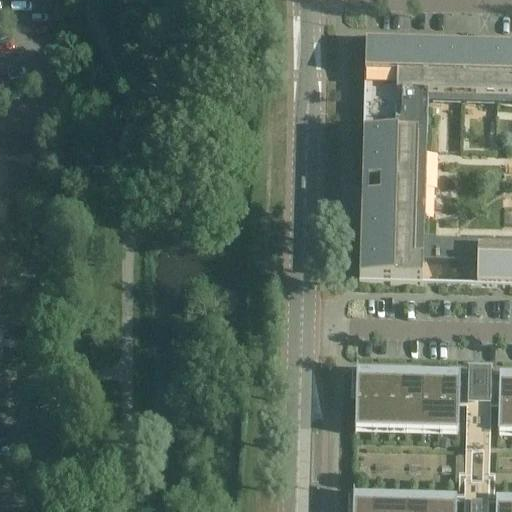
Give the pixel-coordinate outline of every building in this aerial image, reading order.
[(511,100),(511,48),(365,44),(358,286),(426,287),(427,286),(422,286),(423,265),(414,265),(416,221),(420,221),(422,156),(418,156),(419,98),(432,98),(432,102),(492,104),(492,100),(511,100)] [(8,163),(8,137),(0,137),(0,162),(1,162),(1,163),(8,163)] [(20,163),(21,137),(8,137),(8,163),(20,163)] [(33,164),(34,138),(21,137),(20,163),(33,164)] [(46,164),(47,137),(46,137),(46,138),(34,138),(33,164),(46,164)] [(511,289),(511,252),(477,251),(476,288),(472,287),(472,289),(511,289)] [(458,434),(459,384),(459,383),(357,380),(357,371),(356,371),(354,437),(356,437),(356,432),(459,435),(459,434),(458,434)] [(489,457),(491,376),(492,376),(492,375),(467,374),(467,375),(468,375),(466,456),(489,457)] [(511,384),(499,384),(499,385),(498,435),(497,435),(497,436),(511,436),(511,384)] [(465,487),(464,511),(486,511),(488,488),(465,487)] [(354,504),(354,495),(353,495),(352,511),(455,511),(456,507),(354,504)]
